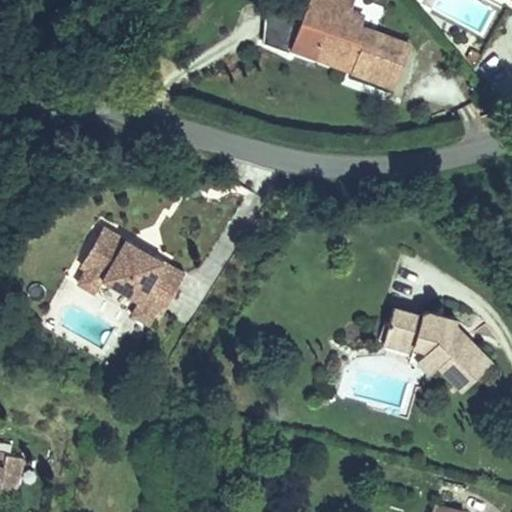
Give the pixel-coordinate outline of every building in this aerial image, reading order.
[(389,69),(339,48),(343,37),(325,29),(331,15),(298,0),(295,0),(287,19),(309,29),(303,42),(291,37),(284,53),(340,77),(335,87),(374,104),(389,69)] [(484,0),(499,8),(503,0),(484,0)] [(331,15),(325,29),(343,37),(350,22),(331,15)] [(340,77),(284,53),(291,37),(303,42),(309,29),(287,19),(267,62),(334,91),(335,87),(340,77)] [(183,262),(94,219),(74,262),(99,274),(136,292),(128,308),(155,320),(183,262)] [(488,356),(455,326),(456,317),(417,308),(415,315),(386,308),(381,346),(418,360),(429,370),(437,360),(463,383),(488,356)] [(0,511),(8,511),(18,491),(0,483),(0,511)]
